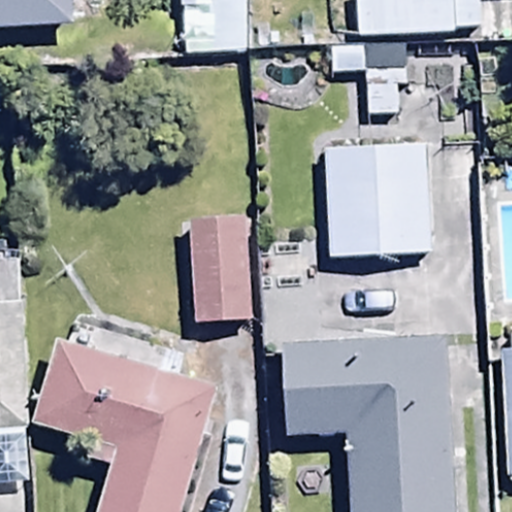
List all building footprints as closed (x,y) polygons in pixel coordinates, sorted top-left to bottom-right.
[(0,0),(0,39),(72,35),(69,0),(0,0)] [(247,0),(179,0),(180,16),(248,12),(247,0)] [(450,0),(353,0),(354,43),(453,42),(453,34),(477,34),(477,0),(450,1),(450,0)] [(425,109),(324,114),(329,228),(431,223),(425,109)] [(246,194),(183,197),(188,291),(251,288),(246,194)] [(0,226),(0,396),(25,396),(22,226),(0,226)] [(454,504),(442,302),(280,312),(286,405),(346,401),(352,510),(454,504)] [(173,511),(220,348),(61,303),(35,392),(87,407),(81,429),(101,434),(78,511),(173,511)] [(511,511),(511,359),(499,361),(505,489),(511,489),(511,511)]
